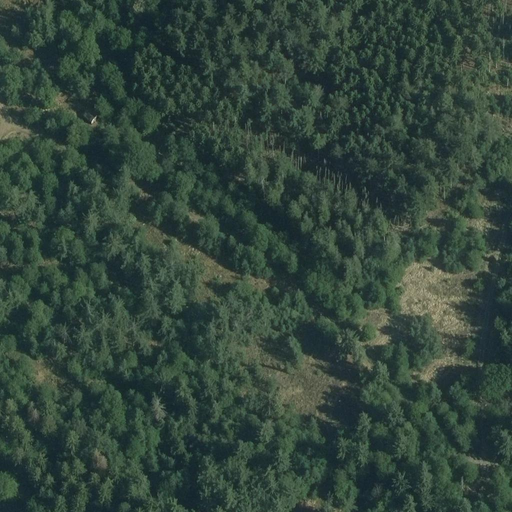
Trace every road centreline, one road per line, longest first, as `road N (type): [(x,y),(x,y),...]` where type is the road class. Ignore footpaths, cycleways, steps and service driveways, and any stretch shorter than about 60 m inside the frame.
road 1 (track): [(497,511),(487,474),(467,451),(193,203),(19,120),(9,118),(0,136)]
road 2 (track): [(479,465),(488,305),(511,217)]
